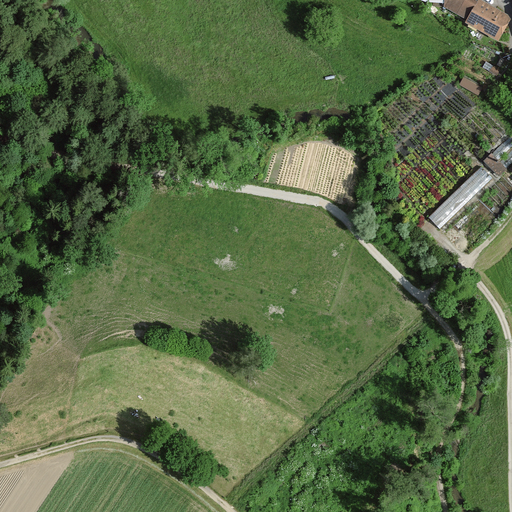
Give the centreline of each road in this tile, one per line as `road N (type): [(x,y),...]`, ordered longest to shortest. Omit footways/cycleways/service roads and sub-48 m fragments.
road 1 (track): [(231,511),(147,449),(120,439),(0,465)]
road 2 (track): [(446,511),(440,454),(464,381),(459,343),(418,297)]
road 3 (track): [(511,460),(507,327),(463,266)]
road 4 (track): [(418,297),(344,216),(311,196)]
